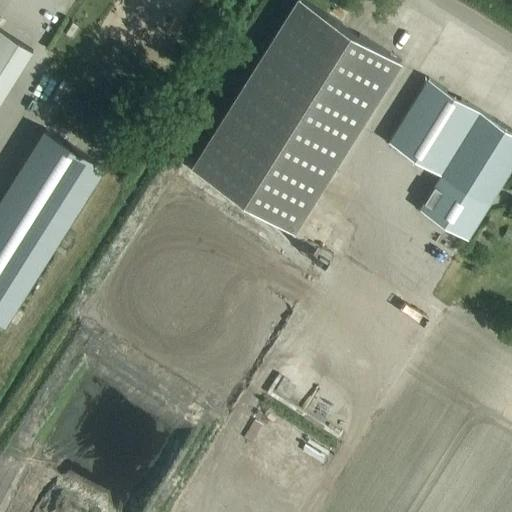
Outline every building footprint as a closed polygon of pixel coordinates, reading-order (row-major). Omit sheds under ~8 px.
[(296,232),(403,64),(303,0),(298,0),(192,166),(296,232)] [(0,105),(34,52),(0,30),(0,105)] [(490,204),(511,169),(511,130),(430,79),(390,141),(442,174),(490,204)] [(0,322),(3,324),(103,165),(42,127),(0,193),(0,322)] [(469,238),(490,204),(442,174),(420,208),(469,238)] [(404,199),(394,218),(402,222),(412,204),(404,199)] [(426,239),(437,219),(415,207),(404,227),(426,239)]
